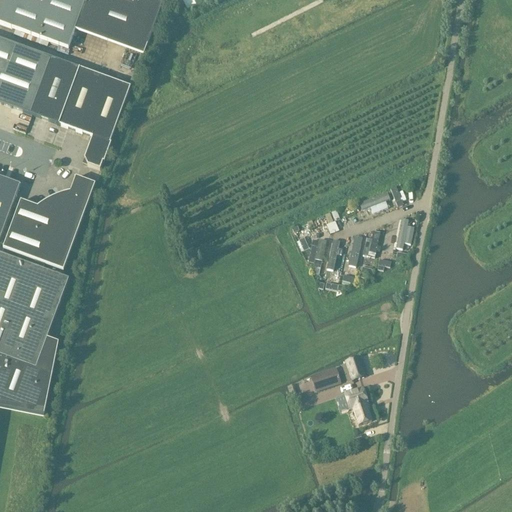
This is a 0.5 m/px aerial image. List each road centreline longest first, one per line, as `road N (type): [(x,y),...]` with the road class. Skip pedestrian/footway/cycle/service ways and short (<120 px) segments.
road 1 (unclassified): [(378,511),(460,0)]
road 2 (track): [(251,232),(438,144)]
